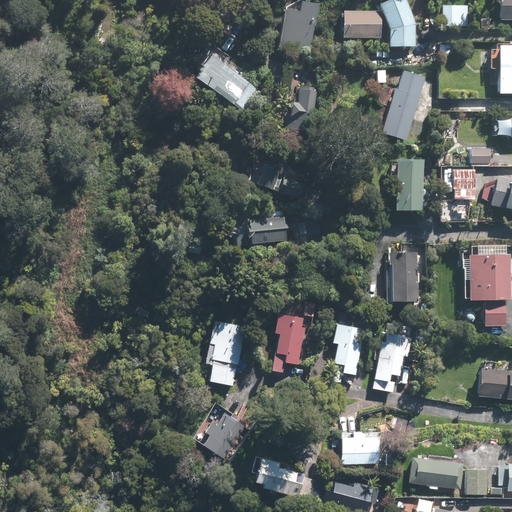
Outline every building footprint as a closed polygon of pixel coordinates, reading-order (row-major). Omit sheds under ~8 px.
[(412,47),(411,25),(398,0),(392,0),(375,9),(386,31),(387,48),(412,47)] [(511,0),(498,0),(498,20),(511,20),(511,0)] [(303,53),(310,8),(296,5),(294,16),(279,14),(274,49),(303,53)] [(464,8),(440,8),(440,27),(464,27),(464,8)] [(375,15),(338,16),(339,39),(376,38),(375,15)] [(511,50),(494,50),(494,96),(511,95),(511,50)] [(254,92),(205,59),(191,80),(239,113),(254,92)] [(284,66),(273,65),(274,83),(285,87),(284,66)] [(385,71),(370,72),(371,87),(385,87),(385,71)] [(401,93),(393,91),(381,133),(403,140),(416,97),(413,96),(418,82),(405,79),(401,93)] [(305,133),(310,93),(295,91),(294,102),(287,101),(286,114),(284,113),(282,130),(305,133)] [(485,151),(470,152),(470,164),(486,164),(485,151)] [(454,155),(440,154),(439,165),(453,166),(454,155)] [(418,163),(392,163),(392,210),(419,210),(418,163)] [(274,170),(260,166),(253,189),(295,202),(294,204),(312,210),(317,193),(299,188),(300,186),(272,177),(274,170)] [(470,170),(451,170),(452,199),(471,198),(470,170)] [(511,183),(494,179),(488,205),(511,210),(511,183)] [(283,242),(281,220),(241,223),(243,246),(283,242)] [(317,245),(314,224),(292,226),(295,248),(317,245)] [(411,255),(387,256),(388,302),(412,301),(411,255)] [(504,258),(466,259),(466,301),(504,300),(504,258)] [(501,305),(481,306),(481,326),(502,326),(501,305)] [(474,311),(463,311),(464,323),(474,322),(474,311)] [(297,321),(279,318),(270,371),(278,373),(280,362),(295,365),(300,331),(296,330),(297,321)] [(240,331),(214,326),(207,359),(209,359),(205,381),(228,386),(232,363),(233,363),(240,331)] [(359,331),(332,327),(329,344),(334,344),(328,382),(336,383),(338,371),(352,374),(359,331)] [(407,340),(383,335),(382,345),(378,345),(371,388),(389,391),(391,385),(383,383),(384,374),(395,375),(398,355),(404,356),(407,340)] [(511,373),(477,371),(475,396),(511,399),(511,373)] [(237,429),(216,418),(199,448),(221,460),(237,429)] [(374,438),(337,439),(338,464),(375,463),(374,438)] [(258,489),(296,498),(300,478),(301,474),(273,468),(274,463),(255,459),(250,482),(259,484),(258,489)] [(455,488),(459,465),(410,459),(407,482),(455,488)] [(483,470),(465,470),(465,494),(483,494),(483,470)] [(311,480),(300,478),(296,498),(307,501),(311,480)] [(324,483),(311,480),(307,501),(319,504),(322,490),(324,483)] [(367,492),(329,483),(327,491),(322,490),(319,504),(351,511),(352,508),(363,510),(367,492)]
